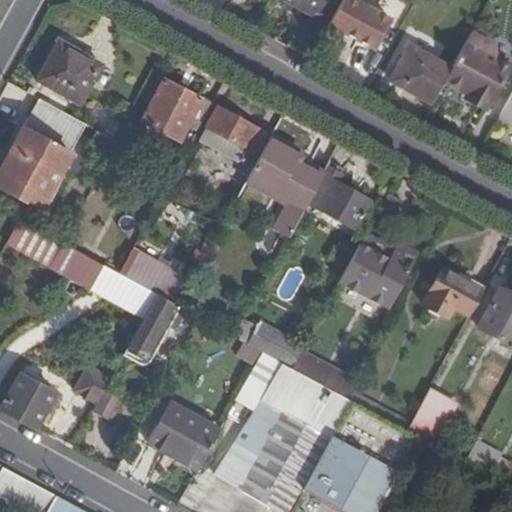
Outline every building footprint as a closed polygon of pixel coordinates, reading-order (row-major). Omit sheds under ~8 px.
[(284,0),(284,1),(314,17),(323,0),(284,0)] [(390,19),(367,7),(355,0),(342,0),(325,31),(341,39),(344,33),(374,50),(390,19)] [(381,0),(370,0),(367,7),(390,19),(396,8),(381,0)] [(452,68),(445,81),(490,106),(511,65),(498,58),(494,44),(472,32),(452,68)] [(78,103),(99,64),(57,41),(35,79),(78,103)] [(390,80),(432,104),(445,81),(452,68),(410,45),(390,80)] [(196,129),(210,103),(162,77),(140,118),(178,139),(187,124),(196,129)] [(511,125),(511,97),(500,119),(511,125)] [(84,124),(37,98),(0,167),(0,187),(22,200),(28,188),(44,196),(84,124)] [(252,166),(269,135),(217,107),(200,138),(252,166)] [(110,154),(116,142),(95,130),(88,142),(110,154)] [(295,149),(269,134),(269,135),(252,166),(249,171),(278,186),(280,183),(293,190),(291,194),(276,222),(291,230),(306,203),(306,202),(314,190),(298,181),(305,169),(288,160),(295,149)] [(343,168),(329,161),(323,172),(314,190),(306,203),(352,228),(369,200),(336,181),(343,168)] [(323,172),(308,163),(305,169),(298,181),(314,190),(323,172)] [(293,190),(280,183),(278,186),(291,194),(293,190)] [(401,199),(387,192),(375,214),(389,222),(401,199)] [(144,317),(157,295),(118,274),(85,255),(61,242),(20,220),(8,242),(144,317)] [(365,233),(338,280),(387,307),(417,252),(398,242),(393,250),(375,240),(375,239),(365,233)] [(176,305),(189,281),(132,250),(118,274),(157,295),(176,305)] [(454,307),(470,315),(483,292),(442,269),(423,305),(448,318),(454,307)] [(511,295),(499,288),(495,296),(511,304),(511,295)] [(175,329),(186,310),(176,305),(157,295),(144,317),(126,348),(144,359),(164,324),(169,326),(175,329)] [(511,304),(495,296),(477,328),(511,347),(511,304)] [(256,327),(243,320),(234,336),(233,337),(247,344),(256,327)] [(263,353),(278,361),(290,368),(300,350),(302,347),(258,323),(256,327),(247,344),(263,353)] [(144,359),(126,348),(123,354),(141,364),(149,361),(169,326),(164,324),(144,359)] [(290,368),(349,400),(354,392),(359,382),(300,350),(290,368)] [(213,474),(281,511),(288,511),(301,490),(350,401),(349,400),(290,368),(278,361),(213,474)] [(73,392),(95,405),(109,380),(87,367),(73,392)] [(0,405),(0,408),(34,427),(54,393),(19,373),(0,405)] [(406,431),(416,436),(434,446),(456,405),(428,391),(411,423),(406,431)] [(349,400),(350,401),(352,402),(406,431),(411,423),(354,392),(349,400)] [(352,402),(350,401),(301,490),(341,511),(375,511),(382,499),(385,494),(416,436),(406,431),(352,402)] [(145,443),(196,471),(218,432),(167,404),(145,443)] [(463,462),(488,476),(499,456),(474,442),(463,462)] [(43,511),(54,494),(25,479),(8,510),(11,511),(43,511)] [(79,511),(81,509),(55,495),(45,511),(79,511)]
